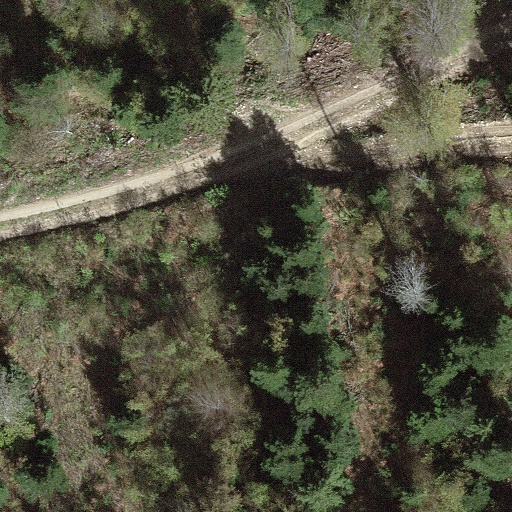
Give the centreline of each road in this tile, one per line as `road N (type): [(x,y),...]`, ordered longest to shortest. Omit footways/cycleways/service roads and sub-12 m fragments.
road 1 (track): [(0,228),(79,215),(262,152),(511,35)]
road 2 (track): [(262,152),(511,153)]
